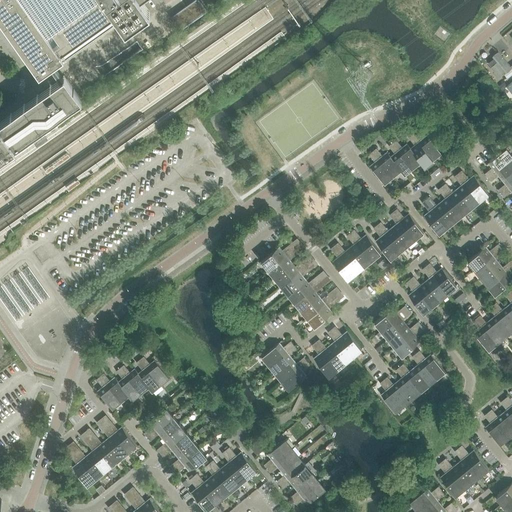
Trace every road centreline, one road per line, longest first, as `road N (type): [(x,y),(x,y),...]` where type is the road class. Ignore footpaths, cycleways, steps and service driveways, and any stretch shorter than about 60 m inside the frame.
road 1 (unclassified): [(69,377),(86,335),(122,296),(269,191)]
road 2 (residential): [(511,462),(464,414),(469,376),(395,284)]
road 3 (unclassified): [(341,140),(424,101),(511,12)]
road 4 (residential): [(357,305),(269,191)]
